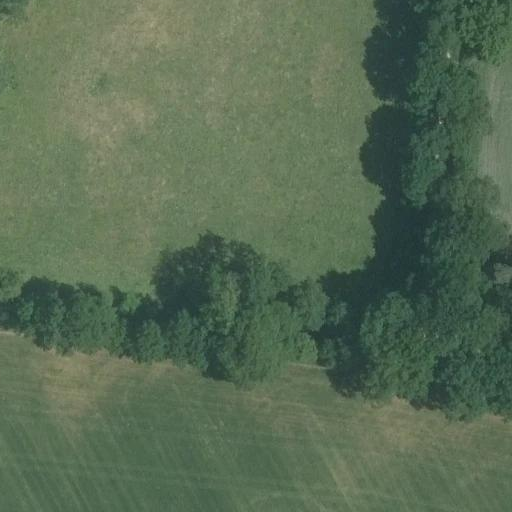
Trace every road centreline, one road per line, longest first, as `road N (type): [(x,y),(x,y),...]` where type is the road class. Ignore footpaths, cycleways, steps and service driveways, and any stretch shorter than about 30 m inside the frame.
road 1 (track): [(420,351),(0,308)]
road 2 (track): [(420,351),(451,62),(467,0)]
